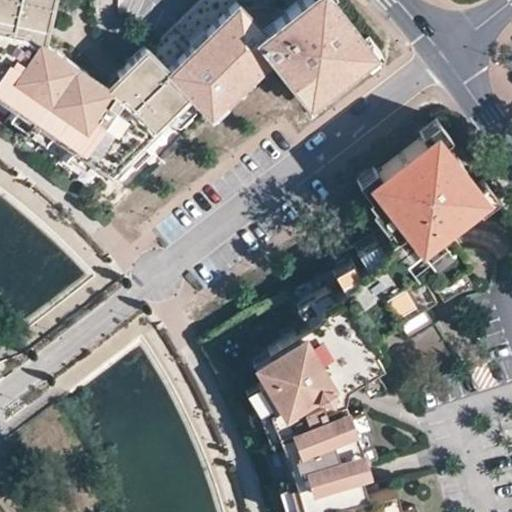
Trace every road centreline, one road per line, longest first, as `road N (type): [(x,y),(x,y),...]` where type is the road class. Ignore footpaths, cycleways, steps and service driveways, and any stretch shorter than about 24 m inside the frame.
road 1 (residential): [(156,275),(443,54)]
road 2 (unknown): [(511,394),(461,420),(480,511)]
road 3 (residential): [(443,54),(511,157)]
